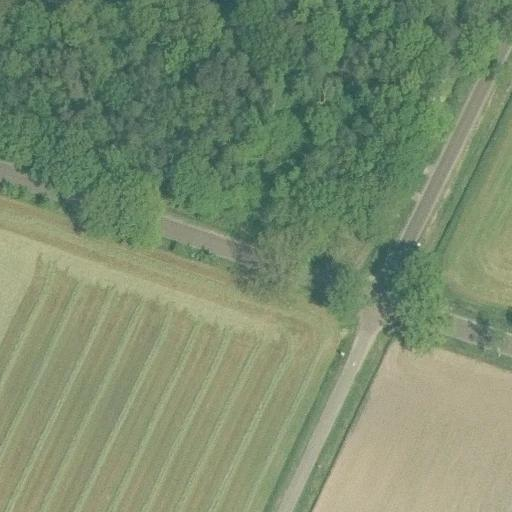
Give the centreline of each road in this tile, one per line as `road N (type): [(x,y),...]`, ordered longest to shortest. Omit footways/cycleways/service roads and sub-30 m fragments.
road 1 (tertiary): [(378,304),(0,174)]
road 2 (unclassified): [(378,304),(511,28)]
road 3 (unclassified): [(284,511),(378,304)]
road 4 (tertiary): [(511,348),(378,304)]
